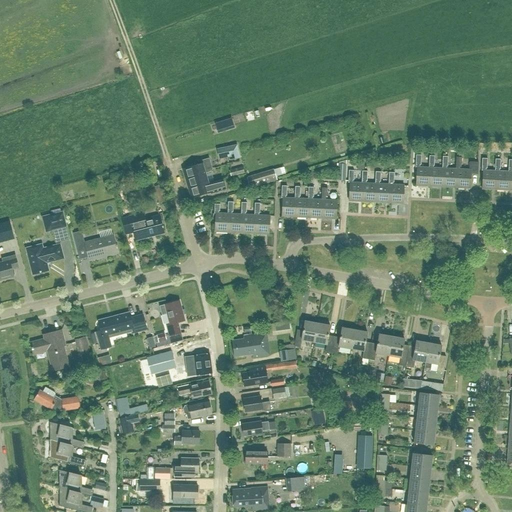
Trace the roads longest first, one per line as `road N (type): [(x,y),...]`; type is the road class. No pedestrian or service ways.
road 1 (residential): [(222,511),(222,369),(200,264)]
road 2 (residential): [(511,241),(299,242),(288,267)]
road 3 (residential): [(200,264),(0,315)]
road 4 (residential): [(488,304),(288,267)]
road 5 (residential): [(477,492),(488,304)]
road 6 (track): [(110,0),(169,164)]
